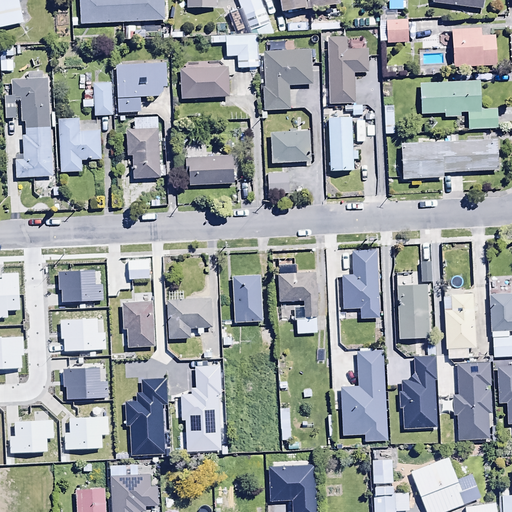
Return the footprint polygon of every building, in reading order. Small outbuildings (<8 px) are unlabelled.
[(0,0),(0,27),(22,22),(16,0),(0,0)] [(78,0),(80,24),(164,19),(163,0),(78,0)] [(279,0),(281,10),(304,6),(305,8),(339,3),(338,0),(279,0)] [(407,7),(385,8),(386,33),(408,32),(407,7)] [(257,58),(256,25),(225,26),(226,48),(237,48),(238,59),(257,58)] [(480,27),(451,29),(453,68),(496,65),(494,35),(481,36),(480,27)] [(328,104),(354,103),(353,73),(368,72),(367,49),(347,49),(347,37),(326,38),(328,104)] [(2,56),(12,56),(12,44),(2,44),(2,56)] [(269,51),(262,51),(264,87),(262,87),(262,111),(289,110),(288,85),(312,84),(311,49),(286,50),(286,47),(269,47),(269,51)] [(180,90),(232,87),(230,56),(178,59),(180,90)] [(0,59),(0,71),(13,71),(12,59),(0,59)] [(115,64),(117,113),(140,112),(140,96),(157,96),(162,90),(162,86),(166,86),(165,62),(115,64)] [(47,78),(43,78),(42,71),(27,72),(27,79),(10,80),(11,96),(3,96),(4,119),(16,118),(15,98),(19,98),(21,122),(24,122),(24,135),(21,135),(22,154),(14,155),(15,178),(53,176),(47,78)] [(480,81),(419,83),(420,114),(444,113),(444,118),(460,117),(460,113),(467,112),(467,130),(498,129),(497,108),(481,109),(480,81)] [(111,83),(93,83),(93,89),(84,90),(84,99),(82,100),(82,108),(93,107),(93,116),(112,115),(111,83)] [(353,107),(326,109),(329,163),(356,162),(353,107)] [(78,118),(58,119),(60,172),(81,171),(80,160),(101,159),(99,130),(79,131),(78,118)] [(160,170),(158,121),(126,123),(127,147),(132,147),(133,171),(160,170)] [(270,124),(271,154),(310,153),(310,123),(270,124)] [(497,161),(496,130),(400,133),(402,171),(438,169),(438,164),(497,161)] [(187,178),(234,176),(233,148),(186,150),(187,178)] [(267,185),(313,184),(312,158),(266,159),(267,185)] [(376,250),(351,250),(352,274),(341,275),(342,310),(359,310),(359,319),(378,319),(376,250)] [(432,252),(419,252),(419,273),(432,272),(432,252)] [(260,268),(232,268),(233,314),(261,313),(260,268)] [(315,272),(277,273),(278,302),(303,300),(303,305),(292,306),(293,319),(295,319),(296,334),(318,333),(315,272)] [(412,272),(396,273),(398,339),(428,338),(426,284),(413,285),(412,272)] [(491,337),(508,336),(508,331),(511,331),(511,278),(488,279),(490,331),(491,331),(491,337)] [(472,283),(441,285),(445,339),(475,338),(472,283)] [(39,285),(9,286),(11,331),(41,330),(39,285)] [(211,298),(166,300),(168,339),(190,338),(189,329),(197,329),(197,333),(203,333),(203,328),(212,328),(211,298)] [(152,301),(121,302),(122,329),(126,329),(127,347),(154,346),(152,301)] [(59,305),(61,343),(80,342),(80,333),(102,332),(100,303),(59,305)] [(511,335),(508,336),(491,337),(492,357),(511,356),(511,335)] [(401,408),(403,430),(437,428),(434,380),(436,380),(434,344),(426,344),(426,356),(412,357),(414,373),(408,380),(401,380),(401,391),(397,391),(398,409),(401,408)] [(387,441),(382,350),(356,351),(358,385),(340,386),(342,436),(364,435),(364,442),(387,441)] [(133,376),(133,355),(115,356),(115,377),(133,376)] [(32,363),(32,374),(42,374),(42,356),(33,356),(33,363),(32,363)] [(489,356),(474,356),(476,404),(491,403),(489,356)] [(61,376),(71,376),(71,357),(62,357),(62,367),(61,367),(61,376)] [(511,365),(496,366),(497,404),(506,403),(506,424),(511,423),(511,365)] [(294,398),(279,398),(280,431),(295,430),(294,398)] [(316,511),(314,457),(268,459),(269,494),(289,493),(290,511),(316,511)] [(407,493),(393,493),(391,459),(371,460),(372,486),(374,486),(374,496),(373,496),(373,511),(394,511),(395,511),(408,511),(407,493)] [(511,511),(511,468),(511,490),(511,495),(500,496),(501,511),(511,511)] [(105,511),(104,479),(75,480),(76,511),(105,511)] [(498,511),(495,493),(463,498),(465,511),(498,511)] [(178,511),(178,499),(163,499),(163,511),(178,511)]
